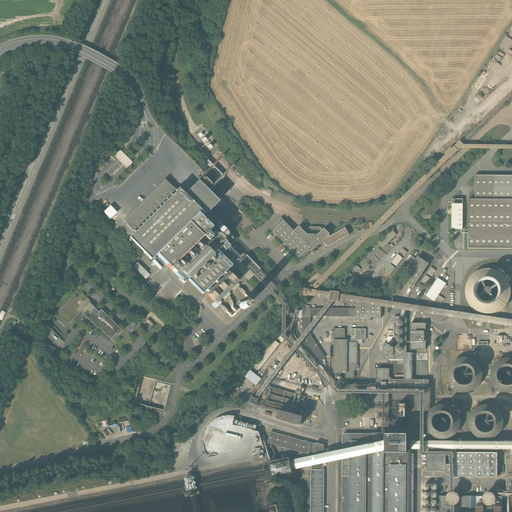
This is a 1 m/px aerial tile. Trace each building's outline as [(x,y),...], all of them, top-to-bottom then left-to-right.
[(504,50),(511,40),(505,36),(499,46),(504,50)] [(132,161),(119,149),(113,155),(120,161),(119,161),(118,161),(106,172),(110,177),(122,165),(122,164),(122,163),(126,167),(132,161)] [(511,250),(511,175),(479,175),(479,200),(469,200),(468,250),(511,250)] [(188,280),(202,294),(232,266),(225,258),(234,250),(219,235),(221,233),(226,238),(231,234),(218,221),(213,225),(220,232),(218,234),(201,217),(204,214),(205,215),(219,202),(198,181),(184,195),(178,188),(176,191),(175,190),(133,231),(135,232),(129,238),(151,260),(157,254),(180,278),(179,279),(183,283),(184,282),(185,283),(188,280)] [(291,205),(294,198),(277,192),(274,198),(291,205)] [(462,197),(449,198),(450,206),(452,206),(452,211),(457,211),(457,208),(459,207),(459,204),(463,204),(462,197)] [(328,247),(349,235),(345,228),(330,237),(329,235),(330,235),(324,229),(323,230),(320,227),(310,227),(305,232),(299,226),(294,231),(281,218),(270,229),(299,258),(310,248),(312,251),(318,245),(317,244),(319,243),(321,244),(323,242),(324,243),(325,245),(324,246),(326,248),(327,247),(328,247)] [(377,243),(382,248),(396,235),(391,229),(377,243)] [(392,263),(396,267),(403,259),(398,255),(392,263)] [(260,271),(246,257),(234,269),(248,283),(260,271)] [(409,284),(414,287),(429,265),(417,257),(402,279),(409,284)] [(137,262),(132,266),(146,280),(150,276),(137,262)] [(395,269),(390,265),(384,273),(389,276),(395,269)] [(464,286),(464,290),(464,294),(465,298),(467,302),(470,305),(473,308),(477,311),(482,313),(487,313),(493,313),(498,311),(502,308),(506,304),(509,300),(511,295),(511,289),(511,284),(509,279),(506,274),(502,271),(497,268),(492,266),(487,266),(482,267),(477,269),(473,271),(470,274),(467,278),(465,281),(464,286)] [(425,285),(436,271),(431,267),(420,281),(425,285)] [(54,269),(52,279),(59,280),(61,271),(54,269)] [(229,273),(207,295),(213,302),(235,280),(229,273)] [(434,301),(445,283),(436,277),(425,296),(434,301)] [(91,302),(82,293),(56,319),(65,328),(82,312),(90,303),(91,302)] [(99,313),(90,303),(82,312),(83,314),(84,314),(83,315),(111,338),(114,334),(115,334),(116,334),(117,335),(121,331),(116,327),(117,327),(114,324),(114,325),(101,311),(99,313)] [(355,309),(302,308),(302,335),(319,361),(325,357),(311,336),(311,316),(355,317),(355,319),(381,319),(381,303),(355,303),(355,309)] [(427,390),(427,354),(406,354),(406,318),(393,318),(393,345),(384,345),(384,354),(389,354),(389,369),(378,369),(378,390),(427,390)] [(411,350),(426,350),(426,323),(411,323),(411,350)] [(335,330),(334,373),(356,374),(357,330),(335,330)] [(249,382),(279,344),(274,340),(244,378),(249,382)] [(43,349),(56,356),(59,350),(45,344),(43,349)] [(449,376),(449,380),(450,383),(452,386),(454,389),(458,391),(462,393),(467,394),(471,393),(476,391),(479,388),(482,384),(484,380),(484,375),(483,371),(482,366),(479,363),(475,360),(470,359),(466,358),(461,359),(457,361),(454,363),(452,366),(450,369),(449,373),(449,376)] [(492,377),(492,380),(493,384),(495,387),(497,389),(501,392),(505,394),(510,394),(511,393),(511,358),(509,359),(504,359),(500,361),(497,364),(495,366),(493,370),(492,373),(492,377)] [(281,369),(277,376),(288,383),(292,376),(281,369)] [(253,396),(256,397),(267,378),(264,377),(253,396)] [(270,388),(267,401),(306,412),(310,399),(270,388)] [(246,402),(253,404),(255,398),(247,396),(246,402)] [(427,423),(427,427),(428,430),(430,433),(432,435),(436,438),(440,440),(445,440),(450,439),(454,438),(458,435),(460,431),(462,426),(462,422),(462,417),(460,413),(457,409),(453,407),(448,405),(444,405),(439,405),(435,407),(432,410),(430,412),(428,416),(427,419),(427,423)] [(470,423),(470,427),(471,430),(473,433),(475,435),(479,438),(483,440),(488,440),(493,439),(497,438),(501,435),(503,431),(505,426),(506,422),(505,417),(503,413),(500,409),(496,407),(492,405),(487,405),(482,405),(478,407),(475,410),(473,413),(471,416),(470,419),(470,423)] [(288,424),(291,415),(267,408),(264,418),(288,424)] [(292,415),(290,422),(297,424),(299,417),(292,415)] [(322,511),(324,447),(270,432),(267,443),(311,456),(310,511),(322,511)] [(404,439),(404,434),(373,434),(372,435),(343,435),(342,511),(412,511),(413,455),(408,455),(408,453),(413,453),(413,439),(404,439)] [(252,449),(254,455),(260,452),(259,450),(258,450),(257,447),(252,449)] [(427,453),(427,472),(448,471),(448,474),(454,474),(454,478),(498,477),(497,452),(455,453),(455,464),(446,464),(446,452),(427,453)] [(289,458),(269,462),(270,468),(271,472),(272,477),(292,473),(289,458)] [(259,511),(254,482),(97,511),(259,511)] [(501,511),(501,497),(476,497),(475,511),(466,511),(466,497),(439,497),(438,511),(501,511)]
